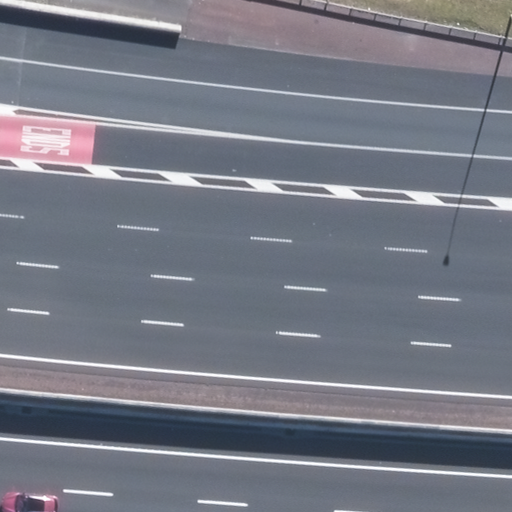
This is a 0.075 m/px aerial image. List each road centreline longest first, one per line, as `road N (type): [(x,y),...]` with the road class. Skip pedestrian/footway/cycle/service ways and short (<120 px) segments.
road 1 (motorway): [(0,56),(511,132)]
road 2 (motorway): [(0,252),(266,283),(511,299)]
